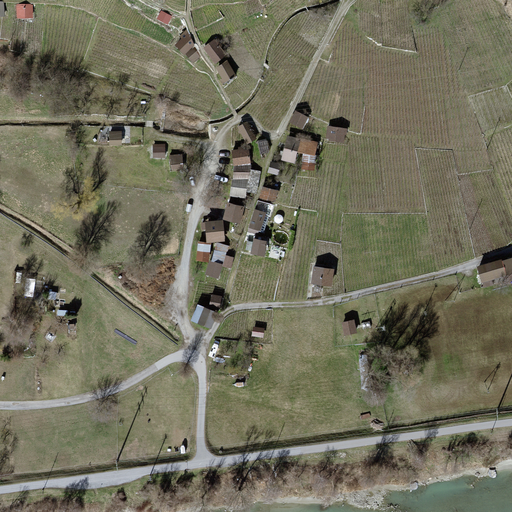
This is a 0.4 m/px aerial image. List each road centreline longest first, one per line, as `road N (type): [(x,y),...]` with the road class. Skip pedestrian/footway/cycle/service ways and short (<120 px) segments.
road 1 (unclassified): [(206,466),(511,426)]
road 2 (unclassified): [(191,358),(182,309),(186,250),(216,142),(238,118)]
road 3 (unclassified): [(0,494),(206,466)]
road 4 (unclassified): [(191,358),(171,358),(81,399),(0,405)]
road 5 (track): [(238,118),(265,134),(280,132),(340,10),(353,0)]
